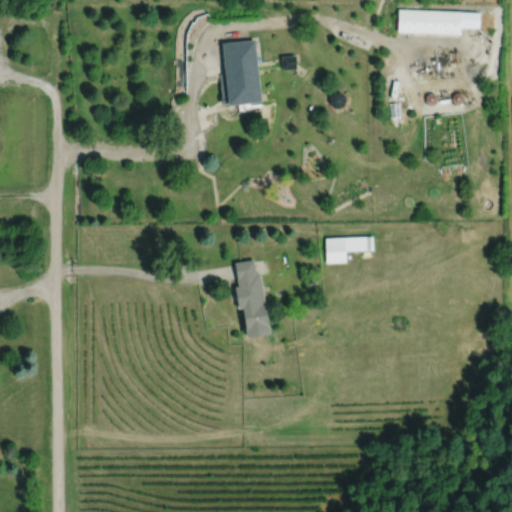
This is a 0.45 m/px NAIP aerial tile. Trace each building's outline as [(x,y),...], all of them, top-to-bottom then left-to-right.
[(394,33),(457,35),(458,28),(476,29),(477,12),(395,9),(394,33)] [(223,104),(256,103),(253,41),(220,42),(223,104)] [(344,237),(322,237),(322,263),(344,263),(344,237)] [(264,327),(256,259),(231,262),(239,330),(264,327)] [(480,362),(494,362),(494,349),(479,349),(480,362)]
